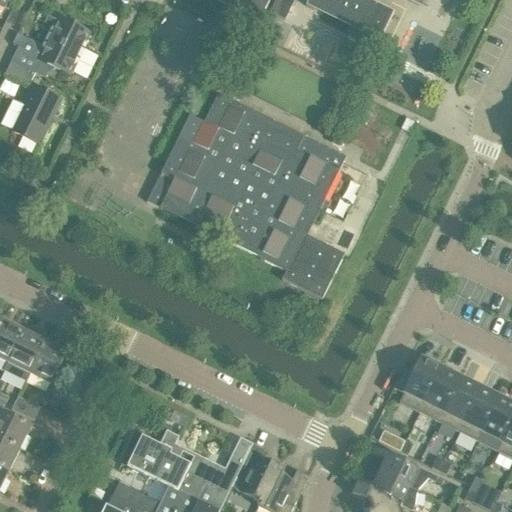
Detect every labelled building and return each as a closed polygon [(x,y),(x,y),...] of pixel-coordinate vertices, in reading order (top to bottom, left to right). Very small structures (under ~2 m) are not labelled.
[(0,0),(0,10),(4,13),(10,0),(0,0)] [(213,0),(212,4),(256,26),(268,0),(213,0)] [(307,0),(304,8),(377,44),(392,15),(368,3),(370,0),(307,0)] [(18,48),(11,63),(44,79),(50,65),(70,74),(88,38),(42,15),(35,29),(48,35),(42,47),(23,38),(18,48)] [(29,87),(35,75),(11,63),(5,76),(29,87)] [(7,112),(0,126),(12,132),(11,133),(22,138),(38,146),(60,102),(33,89),(23,108),(12,102),(7,112)] [(313,143),(259,117),(217,96),(203,125),(188,118),(146,204),(260,260),(259,261),(285,274),(281,282),(323,303),(345,258),(306,238),(345,159),(313,143)] [(0,362),(7,366),(23,333),(2,323),(0,325),(0,362)] [(25,384),(29,377),(45,344),(23,333),(7,366),(4,373),(25,384)] [(51,388),(67,355),(45,344),(29,377),(51,388)] [(419,415),(441,370),(421,360),(414,374),(404,369),(393,391),(403,396),(398,405),(419,415)] [(419,415),(438,425),(460,380),(441,370),(419,415)] [(438,425),(457,435),(480,390),(460,380),(438,425)] [(480,390),(457,435),(477,444),(499,399),(480,390)] [(0,406),(4,409),(8,400),(0,395),(0,406)] [(33,423),(39,410),(18,399),(11,412),(33,423)] [(477,444),(496,454),(511,421),(511,405),(499,399),(477,444)] [(0,412),(0,440),(21,451),(32,428),(0,412)] [(511,421),(496,454),(511,461),(511,421)] [(142,438),(128,469),(166,488),(196,503),(215,511),(217,511),(230,486),(232,487),(241,467),(251,446),(239,440),(229,461),(224,471),(211,465),(209,469),(202,465),(204,461),(174,447),(179,438),(166,433),(160,447),(142,438)] [(378,444),(399,454),(405,443),(383,433),(378,444)] [(0,467),(10,472),(21,451),(0,440),(0,467)] [(412,447),(405,443),(399,454),(407,458),(412,447)] [(232,487),(231,490),(259,504),(273,475),(275,476),(277,470),(259,461),(264,452),(251,446),(241,467),(232,487)] [(433,484),(436,479),(375,449),(372,456),(385,462),(379,474),(417,493),(427,482),(433,484)] [(431,470),(438,473),(443,463),(436,459),(431,470)] [(107,461),(101,476),(108,479),(115,464),(107,461)] [(451,466),(443,463),(438,473),(445,477),(451,466)] [(0,467),(0,492),(10,472),(0,467)] [(259,504),(257,509),(262,511),(292,511),(295,505),(301,494),(308,479),(308,478),(297,473),(291,484),(275,476),(273,475),(259,504)] [(417,493),(379,474),(373,487),(360,480),(357,486),(401,508),(409,511),(411,511),(414,507),(416,493),(417,493)] [(470,489),(469,491),(476,494),(482,483),(475,479),(470,489)] [(116,486),(104,511),(215,511),(196,503),(166,488),(166,489),(158,506),(116,486)] [(399,511),(401,508),(357,486),(351,499),(364,506),(360,511),(399,511)] [(469,491),(463,502),(470,505),(476,494),(469,491)] [(482,511),(483,511),(491,511),(495,504),(488,501),(482,511)]
